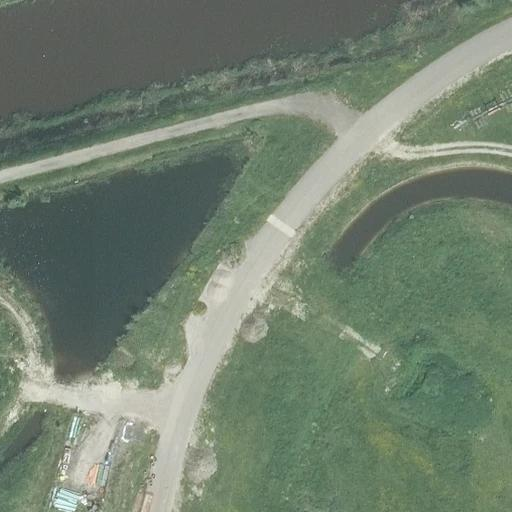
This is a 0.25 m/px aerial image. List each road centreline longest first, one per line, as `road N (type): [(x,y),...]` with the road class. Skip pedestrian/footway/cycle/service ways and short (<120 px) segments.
road 1 (unclassified): [(511,35),(403,100),(277,233),(226,307),(185,394),(157,511)]
road 2 (track): [(182,406),(24,387),(0,424)]
road 3 (track): [(511,153),(408,150),(361,136)]
